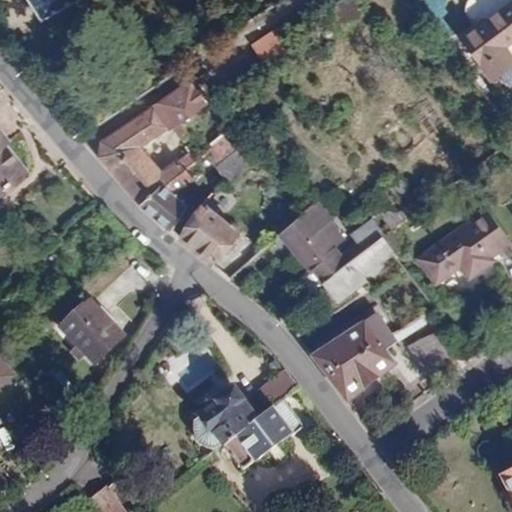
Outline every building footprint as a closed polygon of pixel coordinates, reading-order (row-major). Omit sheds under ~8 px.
[(32,0),(45,20),(77,0),(32,0)] [(333,21),(362,1),(360,0),(339,0),(326,10),(333,21)] [(369,12),(362,1),(333,21),(340,32),(369,12)] [(461,38),(492,83),(511,68),(511,57),(506,49),(511,44),(511,5),(478,31),(475,27),(461,38)] [(298,45),(288,28),(256,49),(267,67),(298,45)] [(206,98),(197,82),(160,106),(182,137),(188,133),(186,123),(208,108),(202,100),(206,98)] [(167,131),(153,110),(103,143),(102,160),(142,205),(162,188),(164,176),(139,151),(167,131)] [(0,149),(10,141),(0,128),(0,149)] [(247,146),(234,129),(213,146),(217,150),(211,154),(222,166),(247,146)] [(261,162),(247,146),(222,166),(220,168),(230,182),(234,186),(261,162)] [(183,164),(164,176),(162,188),(167,192),(175,195),(193,179),(188,172),(183,164)] [(162,188),(142,205),(174,231),(188,208),(175,195),(167,192),(162,188)] [(321,231),(332,221),(336,218),(322,202),(307,215),(321,231)] [(207,205),(184,239),(214,264),(241,232),(207,205)] [(326,281),(349,264),(343,256),(337,250),(347,240),(332,221),(321,231),(307,215),(306,214),(283,234),(315,272),(303,283),(313,294),(326,281)] [(473,277),(498,260),(471,224),(424,258),(440,282),(465,265),(473,277)] [(349,264),(378,241),(372,233),(343,256),(349,264)] [(397,258),(382,239),(378,241),(349,264),(364,284),(397,258)] [(340,301),(364,284),(349,264),(326,281),(340,301)] [(57,329),(75,347),(82,354),(93,365),(123,336),(86,300),(57,329)] [(386,343),(390,349),(432,322),(428,316),(394,338),(386,343)] [(318,359),(350,402),(395,365),(386,352),(390,349),(386,343),(394,338),(380,319),(318,359)] [(451,356),(471,347),(460,326),(442,337),(451,356)] [(428,375),(454,362),(451,356),(437,334),(414,347),(428,375)] [(82,354),(75,347),(68,354),(75,361),(82,354)] [(0,379),(11,370),(0,357),(0,379)] [(276,401),(297,386),(284,370),(252,395),(264,410),(276,401)] [(48,372),(41,377),(56,402),(67,394),(57,377),(53,380),(48,372)] [(201,419),(219,443),(258,414),(237,387),(217,403),(218,405),(201,419)] [(299,430),(276,401),(264,410),(258,414),(219,443),(241,471),(289,435),(290,437),(299,430)] [(103,511),(119,511),(125,507),(104,483),(90,496),(103,511)]
